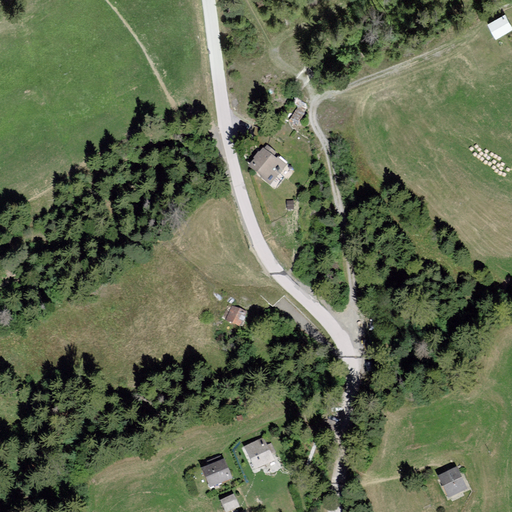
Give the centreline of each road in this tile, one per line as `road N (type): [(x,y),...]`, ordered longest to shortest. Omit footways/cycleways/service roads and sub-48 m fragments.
road 1 (unclassified): [(334,511),(350,354),(275,275),(255,233),(228,161),(206,0)]
road 2 (track): [(511,5),(310,106),(338,220),(350,354)]
